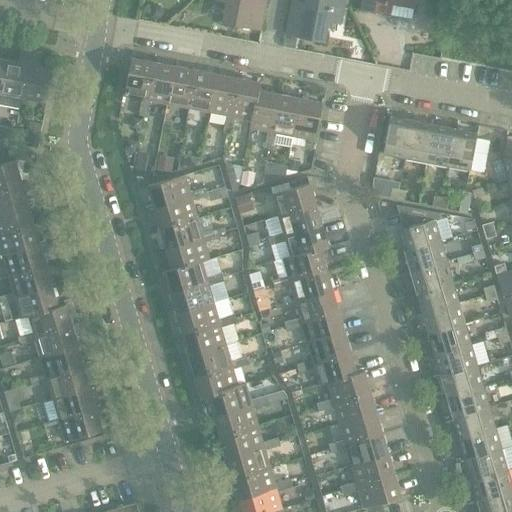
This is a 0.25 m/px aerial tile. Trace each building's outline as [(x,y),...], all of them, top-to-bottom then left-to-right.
[(226,0),(223,23),(261,30),(267,0),(265,0),(226,0)] [(292,5),(286,35),(325,42),(330,15),(342,18),(345,0),(306,0),(305,7),(292,5)] [(363,0),(362,11),(390,16),(392,3),(414,8),(415,0),(363,0)] [(153,5),(149,11),(151,18),(158,19),(163,14),(161,7),(153,5)] [(286,38),(284,47),(295,49),(297,40),(286,38)] [(20,56),(30,58),(32,51),(21,49),(20,56)] [(32,51),(30,58),(41,60),(42,53),(32,51)] [(124,96),(142,99),(146,100),(154,63),(131,58),(124,96)] [(7,60),(0,93),(0,95),(0,104),(21,109),(23,97),(29,64),(7,60)] [(154,63),(146,100),(151,101),(168,104),(175,67),(154,63)] [(29,64),(23,97),(46,101),(53,69),(29,64)] [(168,104),(184,107),(189,108),(196,71),(175,67),(168,104)] [(189,108),(193,109),(210,112),(217,75),(196,71),(189,108)] [(210,112),(227,115),(231,116),(238,79),(217,75),(210,112)] [(231,116),(236,117),(252,120),(258,91),(259,91),(261,83),(238,79),(231,116)] [(252,120),(250,128),(268,131),(272,132),(279,95),(259,91),(258,91),(252,120)] [(279,95),(272,132),(276,133),(293,136),(301,99),(279,95)] [(142,99),(140,107),(149,109),(151,101),(146,100),(142,99)] [(301,99),(293,136),(306,139),(305,147),(313,149),(315,140),(316,140),(323,103),(301,99)] [(149,109),(140,107),(139,116),(148,117),(149,109)] [(184,107),(183,115),(192,117),(193,109),(189,108),(184,107)] [(192,117),(183,115),(181,124),(190,125),(192,117)] [(227,115),(225,123),(234,125),(236,117),(231,116),(227,115)] [(383,154),(405,159),(413,121),(390,117),(383,154)] [(413,121),(405,159),(427,163),(434,125),(413,121)] [(234,125),(225,123),(224,132),(232,134),(234,125)] [(434,125),(427,163),(448,167),(455,129),(434,125)] [(455,129),(448,167),(470,171),(477,133),(455,129)] [(268,131),(266,139),(275,141),(276,133),(272,132),(268,131)] [(503,159),(509,180),(511,179),(511,135),(507,135),(503,159)] [(275,141),(266,139),(265,148),(273,149),(275,141)] [(128,140),(125,149),(135,153),(138,143),(128,140)] [(180,155),(177,171),(200,164),(201,159),(180,155)] [(158,159),(156,170),(171,172),(173,162),(158,159)] [(288,166),(287,170),(298,172),(300,161),(289,159),(288,166)] [(493,162),(499,183),(509,180),(503,159),(493,162)] [(0,189),(22,183),(16,161),(0,165),(0,189)] [(136,164),(134,176),(144,178),(146,166),(136,164)] [(243,172),(240,184),(252,187),(255,174),(243,172)] [(148,186),(154,208),(191,197),(192,201),(200,199),(198,190),(190,193),(185,175),(148,186)] [(22,183),(0,189),(0,211),(28,203),(22,183)] [(310,184),(273,194),(273,195),(276,203),(279,216),(316,205),(310,184)] [(209,197),(206,188),(198,190),(200,199),(209,197)] [(390,198),(397,200),(399,189),(392,188),(390,198)] [(483,188),(473,191),(475,198),(485,195),(483,188)] [(399,189),(397,200),(404,201),(406,191),(399,189)] [(464,191),(460,212),(462,212),(468,213),(472,193),(464,191)] [(246,195),(235,198),(239,213),(250,210),(246,195)] [(433,206),(440,208),(442,198),(435,196),(433,206)] [(191,197),(154,208),(160,228),(197,218),(192,201),(191,197)] [(442,198),(440,208),(447,209),(449,199),(442,198)] [(0,233),(34,224),(28,203),(0,211),(0,233)] [(316,205),(279,216),(284,232),(286,236),(322,226),(316,205)] [(398,230),(404,252),(441,241),(435,220),(442,218),(440,214),(397,206),(404,228),(398,230)] [(197,218),(160,228),(166,249),(203,238),(204,243),(212,240),(210,232),(202,234),(197,218)] [(477,228),(475,221),(465,224),(467,231),(477,228)] [(483,225),(485,232),(495,229),(493,222),(483,225)] [(34,224),(0,233),(0,244),(2,251),(3,255),(40,245),(34,224)] [(284,232),(276,235),(279,243),(287,241),(291,256),(292,257),(320,249),(321,250),(328,248),(322,226),(286,236),(284,232)] [(212,240),(221,238),(218,229),(210,232),(212,240)] [(495,229),(485,232),(487,239),(497,236),(495,229)] [(276,235),(268,237),(269,241),(271,245),(279,243),(276,235)] [(166,249),(172,269),(173,270),(202,261),(202,262),(210,260),(204,243),(203,238),(166,249)] [(441,241),(404,252),(410,272),(447,262),(441,241)] [(472,247),(474,254),(484,251),(482,244),(472,247)] [(0,251),(0,260),(4,260),(9,276),(46,266),(40,245),(3,255),(2,251),(0,251)] [(291,256),(284,259),(289,276),(290,280),(327,270),(321,250),(320,249),(292,257),(291,256)] [(484,251),(474,254),(476,261),(486,258),(484,251)] [(474,254),(457,259),(459,266),(476,261),(474,254)] [(165,271),(171,293),(207,282),(209,286),(217,284),(214,275),(206,278),(202,262),(202,261),(173,270),(172,269),(165,271)] [(447,262),(410,272),(416,293),(453,282),(447,262)] [(505,264),(495,267),(497,274),(507,271),(505,264)] [(46,266),(9,276),(14,293),(15,297),(52,286),(46,266)] [(289,276),(281,278),(283,287),(291,284),(296,301),(333,290),(327,270),(290,280),(289,276)] [(260,271),(249,274),(250,276),(254,291),(265,288),(260,271)] [(223,273),(214,275),(217,284),(225,281),(223,273)] [(281,278),(273,281),(274,285),(275,289),(283,287),(281,278)] [(207,282),(171,293),(177,314),(214,303),(209,286),(207,282)] [(453,282),(416,293),(422,314),(459,303),(453,282)] [(6,295),(9,304),(16,301),(22,319),(29,317),(29,316),(58,308),(58,307),(52,286),(15,297),(14,293),(6,295)] [(484,289),(486,295),(496,293),(494,286),(484,289)] [(333,290),(296,301),(301,318),(302,322),(339,311),(333,290)] [(496,293),(486,295),(488,302),(498,299),(496,293)] [(0,296),(0,304),(0,306),(9,304),(6,295),(0,296)] [(214,303),(177,314),(183,334),(220,324),(221,328),(229,325),(226,317),(218,319),(214,303)] [(459,303),(422,314),(428,335),(465,324),(459,303)] [(29,316),(29,317),(34,332),(35,337),(72,326),(66,304),(58,307),(58,308),(29,316)] [(301,318),(293,320),(295,328),(303,326),(308,343),(345,332),(339,311),(302,322),(301,318)] [(229,325),(237,323),(235,314),(226,317),(229,325)] [(293,320),(285,322),(286,326),(287,331),(295,328),(293,320)] [(268,322),(261,325),(263,333),(271,331),(268,322)] [(220,324),(183,334),(189,355),(226,344),(221,328),(220,324)] [(465,324),(428,335),(434,355),(471,345),(465,324)] [(26,335),(29,343),(37,341),(41,357),(78,347),(72,326),(35,337),(34,332),(26,335)] [(496,330),(498,337),(508,334),(506,327),(496,330)] [(345,332),(308,343),(313,360),(314,364),(351,353),(345,332)] [(508,334),(498,337),(500,344),(510,341),(508,334)] [(18,337),(20,346),(29,343),(26,335),(18,337)] [(226,344),(189,355),(195,376),(232,366),(233,370),(241,367),(239,359),(231,361),(226,344)] [(471,345),(434,355),(441,377),(477,366),(471,345)] [(78,347),(41,357),(46,374),(47,378),(84,368),(78,347)] [(280,351),(272,354),(275,363),(283,361),(280,351)] [(313,360),(305,362),(308,370),(316,368),(321,386),(328,383),(328,382),(357,374),(357,373),(351,353),(314,364),(313,360)] [(247,357),(239,359),(241,367),(249,365),(247,357)] [(305,362),(297,364),(298,369),(299,373),(308,370),(305,362)] [(232,366),(195,376),(202,398),(209,396),(209,395),(238,386),(238,385),(233,370),(232,366)] [(477,366),(441,377),(447,398),(484,387),(477,366)] [(38,376),(41,385),(49,382),(53,399),(90,388),(84,368),(47,378),(46,374),(38,376)] [(357,374),(328,382),(328,383),(333,399),(334,403),(371,392),(364,371),(357,373),(357,374)] [(32,387),(41,385),(38,376),(30,379),(32,387)] [(209,395),(209,396),(215,416),(252,405),(253,409),(261,407),(258,398),(250,400),(245,383),(238,385),(238,386),(209,395)] [(484,387),(447,398),(453,418),(490,408),(484,387)] [(50,422),(43,424),(96,409),(90,388),(53,399),(44,402),(50,422)] [(282,391),(258,398),(261,407),(287,399),(286,397),(282,391)] [(333,399),(325,401),(327,410),(335,407),(340,424),(377,413),(371,392),(334,403),(333,399)] [(18,398),(8,401),(11,411),(21,408),(18,398)] [(325,401),(317,404),(318,408),(319,412),(327,410),(325,401)] [(252,405),(215,416),(221,436),(258,425),(253,409),(252,405)] [(11,411),(10,412),(13,423),(21,421),(24,414),(22,408),(21,408),(11,411)] [(490,408),(453,418),(459,439),(496,428),(490,408)] [(96,409),(43,424),(45,429),(61,424),(66,441),(102,431),(96,409)] [(377,413),(340,424),(345,440),(346,445),(383,434),(377,413)] [(258,425),(221,436),(227,457),(264,446),(265,450),(273,448),(270,440),(262,442),(258,425)] [(496,428),(459,439),(465,460),(502,449),(496,428)] [(345,440),(337,443),(339,451),(347,449),(352,465),(389,455),(383,434),(346,445),(345,440)] [(273,448),(281,446),(279,437),(270,440),(273,448)] [(337,443),(329,445),(330,449),(331,454),(339,451),(337,443)] [(264,446),(227,457),(233,478),(270,467),(265,450),(264,446)] [(502,449),(465,460),(471,481),(508,470),(502,449)] [(389,455),(352,465),(357,482),(358,486),(395,475),(389,455)] [(270,467),(233,478),(239,498),(276,488),(277,492),(285,489),(282,481),(275,483),(270,467)] [(511,484),(508,470),(471,481),(477,501),(511,491),(511,484)] [(357,482),(349,484),(351,493),(359,490),(364,508),(401,497),(395,475),(358,486),(357,482)] [(285,489),(293,487),(291,479),(282,481),(285,489)] [(349,484),(341,486),(342,491),(343,495),(351,493),(349,484)] [(276,488),(239,498),(243,511),(269,511),(282,508),(277,492),(276,488)] [(313,489),(304,492),(307,500),(315,498),(313,489)] [(511,511),(511,491),(477,501),(480,511),(511,511)] [(138,511),(136,503),(106,511),(138,511)]
